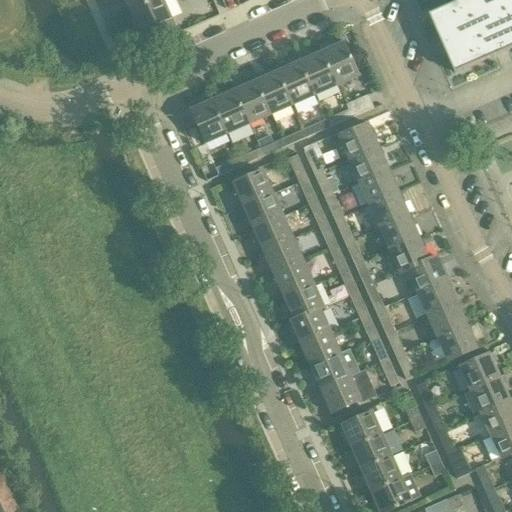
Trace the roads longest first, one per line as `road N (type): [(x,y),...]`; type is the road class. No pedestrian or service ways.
road 1 (residential): [(511,301),(462,214),(365,0)]
road 2 (tertiary): [(130,83),(316,0)]
road 3 (tertiary): [(207,261),(130,83)]
road 4 (tertiary): [(322,511),(263,380)]
road 5 (residential): [(0,94),(55,111),(130,83)]
road 6 (tertiary): [(263,380),(240,304),(207,261)]
road 7 (tertiary): [(207,261),(243,359),(263,380)]
